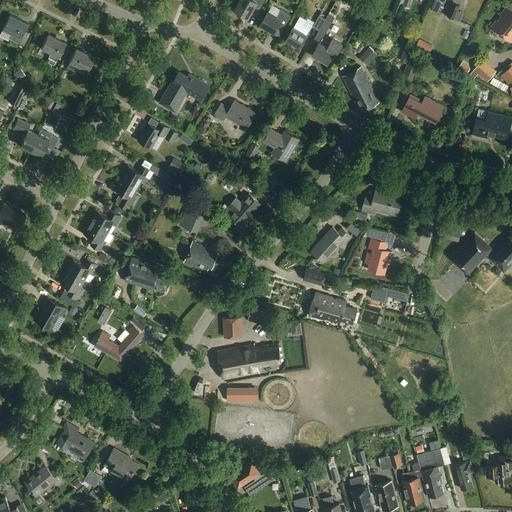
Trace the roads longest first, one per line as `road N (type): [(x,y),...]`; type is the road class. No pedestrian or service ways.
road 1 (residential): [(146,424),(207,316),(306,202),(354,127)]
road 2 (residential): [(58,201),(144,24)]
road 3 (residential): [(354,127),(196,35)]
road 4 (residential): [(0,320),(58,201)]
road 5 (residential): [(233,511),(200,463),(146,424)]
